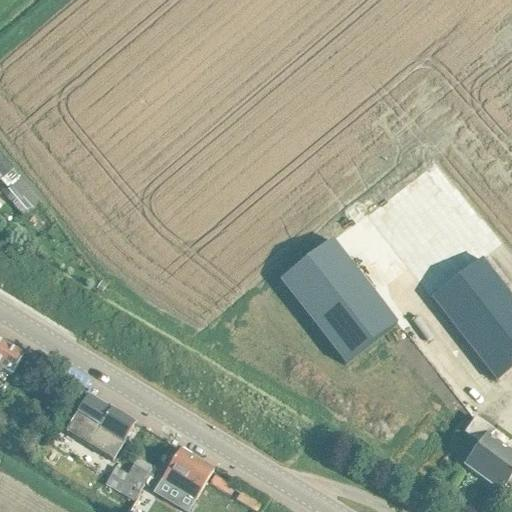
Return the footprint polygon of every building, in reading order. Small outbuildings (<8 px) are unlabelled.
[(13,171),(0,155),(0,181),(1,180),(6,176),(14,185),(21,179),(13,171)] [(41,203),(21,179),(14,185),(5,192),(25,216),(41,203)] [(331,243),(280,283),(345,367),(396,326),(331,243)] [(497,383),(511,371),(511,302),(480,262),(447,287),(431,299),(497,383)] [(12,377),(23,358),(0,343),(0,371),(1,370),(12,377)] [(113,461),(134,425),(87,397),(66,433),(113,461)] [(511,488),(511,455),(488,439),(493,433),(475,421),(465,435),(480,446),(464,468),(500,494),(506,485),(511,488)] [(195,502),(213,473),(179,452),(161,482),(183,495),(195,502)] [(134,503),(152,468),(136,460),(126,477),(113,471),(104,488),(134,503)] [(142,500),(134,511),(189,511),(195,502),(183,495),(176,506),(147,489),(141,499),(142,500)]
